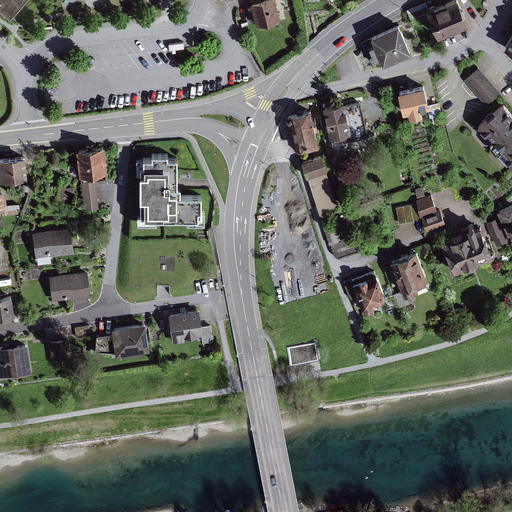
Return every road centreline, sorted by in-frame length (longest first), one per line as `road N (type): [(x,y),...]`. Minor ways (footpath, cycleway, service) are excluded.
road 1 (secondary): [(283,511),(238,274),(242,184)]
road 2 (residential): [(425,236),(336,272),(290,155),(259,133)]
road 3 (residential): [(279,98),(435,61),(489,30),(507,0)]
road 4 (tertiary): [(202,0),(194,21),(182,26),(71,38),(23,68)]
road 5 (residential): [(126,125),(108,285),(113,304),(124,310)]
road 6 (residential): [(0,329),(124,310)]
road 7 (secondary): [(297,73),(393,0)]
